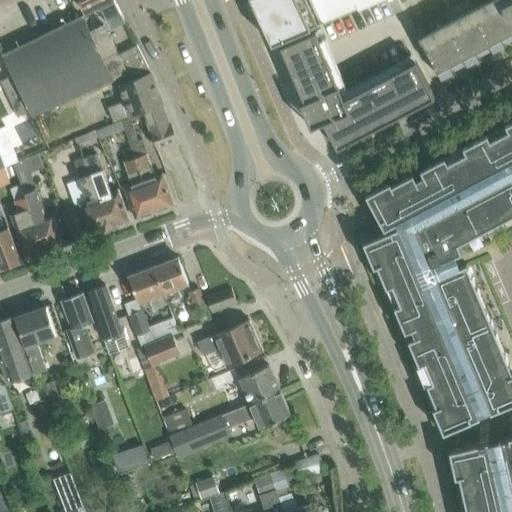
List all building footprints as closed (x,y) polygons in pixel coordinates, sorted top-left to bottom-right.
[(111,26),(124,20),(114,0),(78,0),(85,12),(97,5),(99,9),(102,7),(111,26)] [(252,0),(272,43),(357,7),(358,10),(380,0),(252,0)] [(428,53),(437,71),(441,79),(454,72),(450,64),(463,57),(467,65),(480,59),(476,51),(489,44),(493,52),(506,45),(502,37),(511,31),(511,0),(500,0),(430,37),(417,13),(409,17),(422,41),(428,53)] [(113,82),(88,32),(90,31),(82,16),(3,54),(13,75),(32,113),(33,115),(78,93),(79,95),(113,82)] [(104,25),(90,31),(88,32),(113,82),(149,68),(137,45),(118,54),(104,25)] [(315,31),(281,46),(304,101),(300,103),(308,122),(321,117),(337,148),(434,97),(415,61),(344,98),(315,31)] [(150,73),(132,80),(119,85),(125,100),(108,107),(113,122),(143,110),(158,148),(177,140),(150,73)] [(32,113),(13,75),(1,81),(19,119),(32,113)] [(130,117),(121,120),(124,129),(125,129),(135,157),(134,157),(154,211),(173,204),(162,174),(155,176),(142,139),(138,140),(130,117)] [(112,123),(100,128),(95,130),(98,138),(124,129),(121,120),(112,123)] [(511,120),(420,170),(423,176),(415,180),(412,174),(367,197),(384,229),(390,226),(392,229),(366,240),(404,331),(411,329),(414,337),(408,340),(446,431),(477,418),(485,442),(452,449),(466,511),(511,511),(511,373),(466,263),(459,266),(455,257),(462,254),(457,244),(511,214),(511,120)] [(0,127),(0,152),(6,166),(13,163),(18,161),(5,126),(0,127)] [(88,133),(75,138),(77,144),(90,139),(88,133)] [(18,161),(13,163),(21,183),(46,250),(64,243),(57,224),(53,212),(45,215),(37,191),(34,185),(24,190),(18,174),(42,164),(37,153),(18,161)] [(74,205),(62,210),(65,219),(72,237),(90,231),(91,234),(110,227),(90,172),(89,173),(85,162),(83,157),(74,160),(75,165),(80,177),(79,177),(80,179),(67,184),(74,205)] [(125,187),(129,199),(136,218),(154,211),(134,157),(124,161),(132,185),(125,187)] [(95,158),(85,162),(89,173),(90,172),(110,227),(129,220),(118,190),(111,192),(102,169),(99,170),(95,158)] [(21,183),(10,187),(14,200),(18,211),(11,214),(15,226),(20,238),(27,257),(46,250),(21,183)] [(0,266),(21,259),(15,240),(0,202),(0,266)] [(178,257),(153,266),(167,302),(181,297),(177,287),(188,283),(178,257)] [(153,266),(129,275),(136,294),(138,302),(150,297),(151,300),(150,301),(153,309),(162,305),(162,304),(167,302),(153,266)] [(105,284),(87,291),(93,310),(107,348),(109,353),(127,346),(122,331),(112,303),(105,284)] [(212,311),(237,301),(231,287),(206,296),(212,311)] [(189,292),(195,308),(205,304),(199,288),(189,292)] [(84,324),(92,321),(82,292),(62,300),(71,328),(66,329),(76,356),(81,354),(93,350),(84,324)] [(45,305),(15,316),(36,377),(41,375),(39,371),(46,369),(37,342),(56,336),(45,305)] [(142,308),(129,313),(137,335),(138,335),(142,345),(172,333),(178,331),(173,316),(149,326),(142,308)] [(32,372),(19,335),(13,316),(0,320),(0,351),(0,353),(0,363),(5,379),(9,380),(32,372)] [(249,319),(231,327),(198,341),(204,354),(218,348),(226,366),(263,350),(249,319)] [(142,345),(136,347),(137,351),(142,368),(152,364),(179,353),(172,333),(142,345)] [(251,372),(239,378),(249,402),(280,389),(270,365),(251,372)] [(207,379),(212,391),(229,385),(224,373),(207,379)] [(156,375),(146,379),(155,401),(165,397),(156,375)] [(2,385),(0,379),(0,412),(13,408),(5,384),(2,385)] [(46,401),(59,396),(53,380),(40,385),(46,401)] [(249,402),(222,413),(228,428),(256,416),(260,427),(272,422),(291,414),(280,389),(249,402)] [(93,413),(98,429),(113,424),(108,408),(93,413)] [(168,414),(175,433),(192,426),(185,408),(168,414)] [(180,455),(216,440),(207,419),(192,426),(175,433),(171,434),(180,455)] [(123,453),(112,457),(117,472),(128,468),(123,453)] [(324,469),(319,454),(295,462),(296,464),(301,477),(324,469)] [(302,480),(301,477),(296,464),(270,472),(276,489),(286,485),(302,480)] [(276,489),(270,472),(253,478),(264,511),(283,511),(284,511),(278,496),(276,489)] [(215,477),(197,483),(202,498),(209,496),(220,492),(215,477)] [(63,511),(85,511),(75,483),(58,490),(66,511),(63,511)] [(230,511),(224,491),(220,492),(209,496),(214,511),(230,511)] [(310,511),(308,504),(299,507),(291,492),(278,496),(284,511),(283,511),(310,511)]
